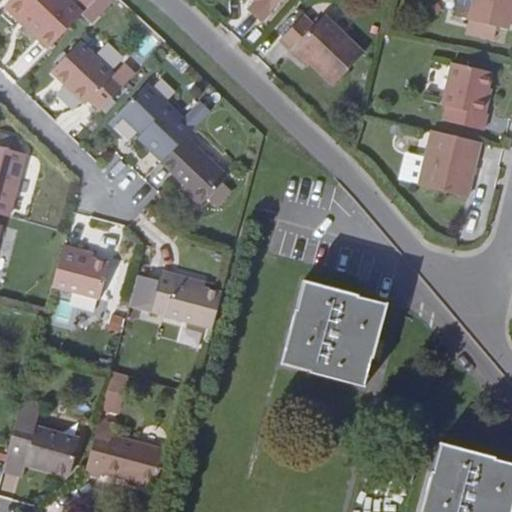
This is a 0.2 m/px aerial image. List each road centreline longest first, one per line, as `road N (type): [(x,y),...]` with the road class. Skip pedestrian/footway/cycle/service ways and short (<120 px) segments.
road 1 (residential): [(158,0),(345,172),(467,310)]
road 2 (residential): [(0,91),(110,195)]
